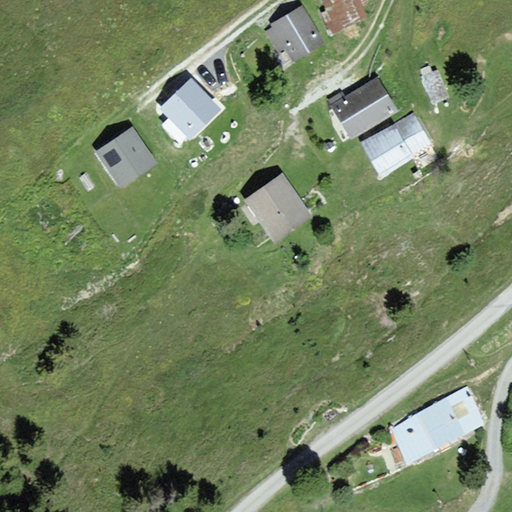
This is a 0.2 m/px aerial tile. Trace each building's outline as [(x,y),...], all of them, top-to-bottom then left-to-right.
[(356,0),(322,0),(325,6),(323,8),(333,29),(364,16),(356,0)] [(303,5),(270,24),(272,27),(267,30),(278,49),(285,46),(292,59),(323,41),(303,5)] [(376,75),(338,97),(336,119),(349,140),(398,111),(376,75)] [(192,82),(160,110),(170,122),(167,125),(183,143),(219,112),(192,82)] [(415,110),(359,138),(378,173),(433,145),(415,110)] [(131,130),(98,151),(119,185),(152,165),(131,130)] [(281,174),(243,200),(271,242),(310,216),(281,174)] [(409,414),(392,429),(404,463),(483,423),(469,387),(409,414)]
